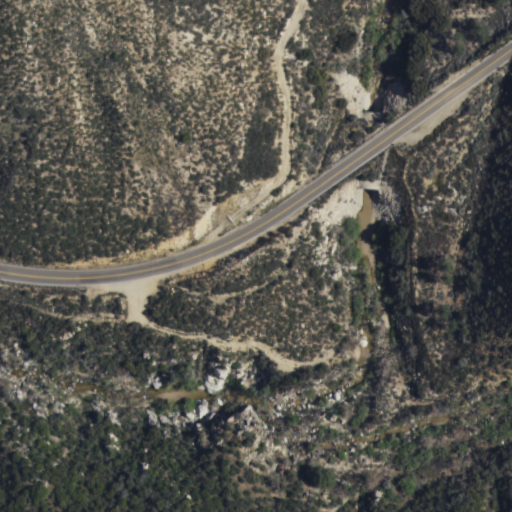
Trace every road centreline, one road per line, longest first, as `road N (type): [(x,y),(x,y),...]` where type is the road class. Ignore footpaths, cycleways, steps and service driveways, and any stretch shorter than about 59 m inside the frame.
road 1 (secondary): [(332,177),(240,237),(178,263),(94,278),(0,271)]
road 2 (track): [(216,248),(232,219),(284,182),(291,106),(279,58),(300,0)]
road 3 (secondary): [(511,48),(393,133)]
